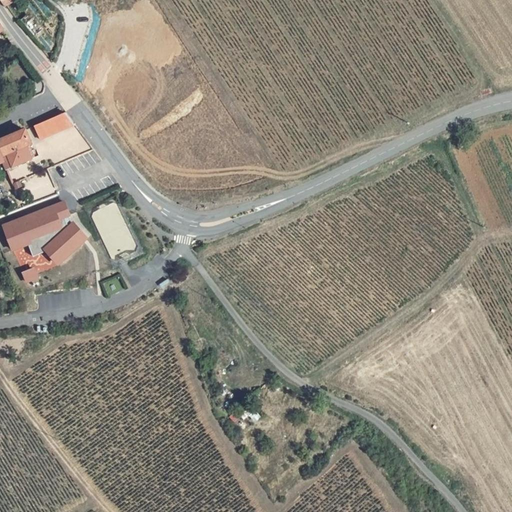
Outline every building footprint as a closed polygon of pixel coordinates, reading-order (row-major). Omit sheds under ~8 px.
[(37,141),(70,126),(61,114),(31,127),(37,141)] [(0,140),(0,155),(5,165),(7,170),(29,158),(24,148),(30,146),(22,131),(0,140)] [(9,170),(11,180),(33,174),(30,164),(9,170)] [(81,241),(68,227),(63,217),(69,214),(63,201),(32,214),(33,217),(26,220),(25,217),(2,226),(12,250),(29,244),(33,255),(45,250),(57,263),(81,241)] [(68,227),(81,241),(84,238),(71,224),(68,227)] [(34,268),(23,273),(26,283),(38,278),(34,268)]
